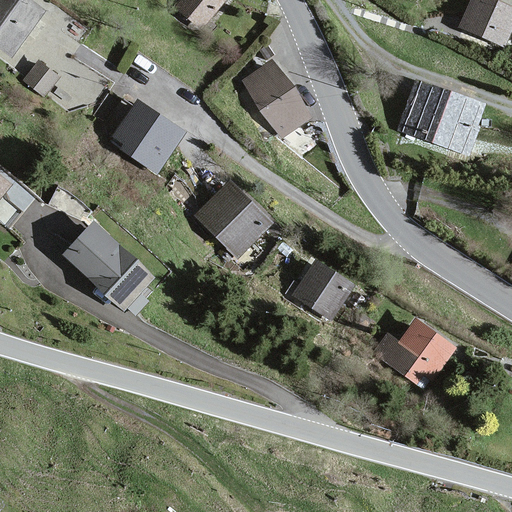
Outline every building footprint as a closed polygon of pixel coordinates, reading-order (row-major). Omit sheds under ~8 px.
[(43,10),(29,0),(0,0),(0,45),(11,53),(43,10)] [(234,0),(186,0),(178,10),(205,33),(234,0)] [(511,23),(511,11),(488,0),(469,0),(456,28),(499,49),(511,23)] [(57,81),(39,64),(22,82),(40,99),(57,81)] [(310,121),(277,65),(243,85),(277,141),(310,121)] [(484,110),(417,85),(399,134),(466,158),(484,110)] [(183,133),(139,103),(117,135),(127,142),(123,148),(157,171),(183,133)] [(0,209),(18,190),(0,173),(0,209)] [(272,227),(235,183),(193,218),(231,262),(272,227)] [(152,280),(95,227),(68,255),(125,308),(152,280)] [(354,288),(316,263),(293,298),(331,323),(354,288)] [(456,351),(417,318),(396,343),(383,332),(367,350),(419,395),(456,351)]
